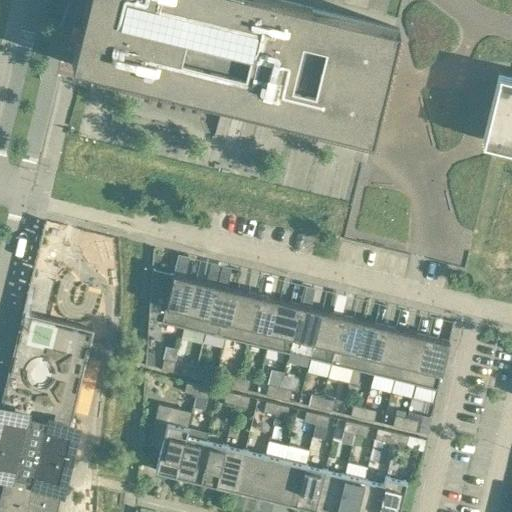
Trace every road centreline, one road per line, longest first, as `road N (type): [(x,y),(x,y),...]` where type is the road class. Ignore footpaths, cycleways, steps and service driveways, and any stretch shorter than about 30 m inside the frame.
road 1 (residential): [(478,309),(133,225)]
road 2 (residential): [(0,294),(72,0)]
road 3 (residential): [(429,511),(478,309)]
road 4 (residential): [(39,0),(0,159)]
